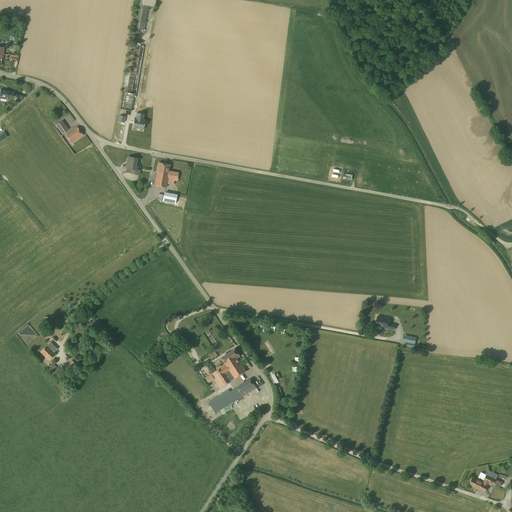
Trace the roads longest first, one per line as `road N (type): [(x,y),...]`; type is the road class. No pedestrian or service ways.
road 1 (unclassified): [(203,511),(269,411),(271,393),(100,148)]
road 2 (unclassified): [(511,244),(459,208),(105,142)]
